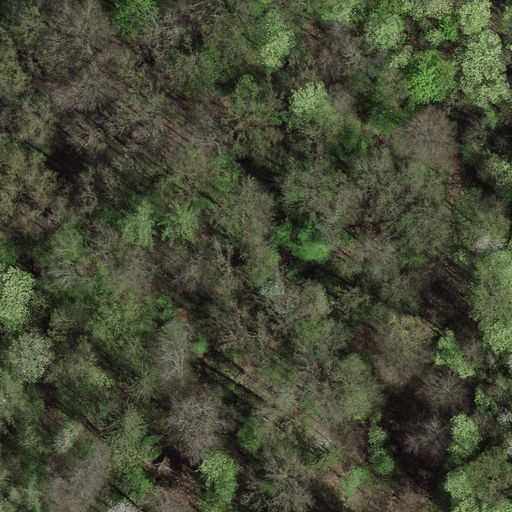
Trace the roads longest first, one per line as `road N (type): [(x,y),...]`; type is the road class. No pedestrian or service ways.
road 1 (track): [(59,511),(40,437),(40,233),(9,88)]
road 2 (track): [(49,0),(215,117),(293,139)]
